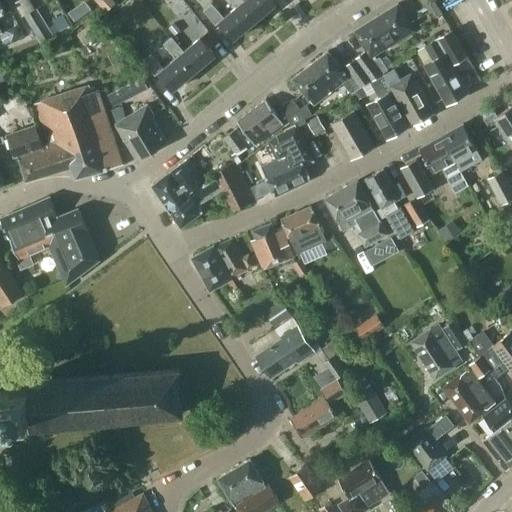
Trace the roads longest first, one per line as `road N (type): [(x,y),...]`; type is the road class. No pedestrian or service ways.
road 1 (residential): [(168,245),(224,230),(364,164),(511,82)]
road 2 (residential): [(508,486),(443,405),(329,477),(318,475),(273,410)]
road 3 (residential): [(124,187),(370,0)]
road 4 (residential): [(273,410),(168,245)]
road 5 (residential): [(166,511),(163,495),(243,446),(273,410)]
road 6 (residential): [(0,202),(63,184),(124,187)]
